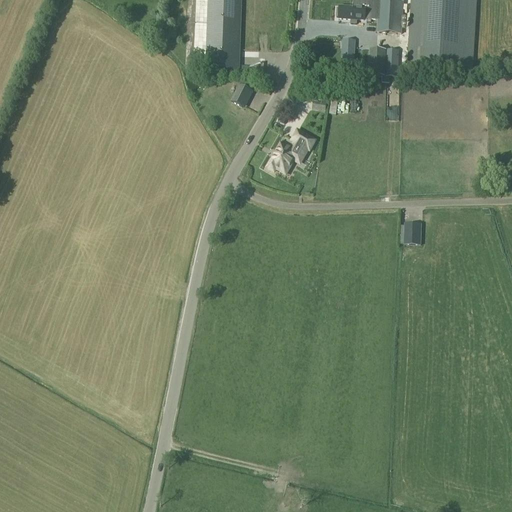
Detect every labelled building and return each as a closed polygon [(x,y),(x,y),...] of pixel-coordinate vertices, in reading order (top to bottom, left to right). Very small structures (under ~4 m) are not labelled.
[(208,0),(206,71),(238,72),(240,0),(208,0)] [(356,22),(377,23),(378,3),(373,3),(373,2),(353,0),(353,9),(339,8),(339,10),(337,10),(336,11),(336,18),(337,19),(338,19),(338,21),(352,22),(352,24),(356,24),(356,22)] [(411,0),(407,68),(471,72),(475,0),(411,0)] [(379,2),(377,34),(401,36),(403,4),(379,2)] [(354,71),(355,42),(342,42),(341,71),(354,71)] [(397,79),(398,52),(369,51),(368,78),(397,79)] [(241,110),(248,94),(239,90),(232,106),(241,110)] [(277,145),(262,172),(272,178),(274,174),(284,180),(292,167),(298,170),(306,156),(308,157),(315,144),(294,132),(287,145),(290,146),(288,151),(277,145)] [(401,230),(400,254),(408,255),(409,230),(401,230)]
